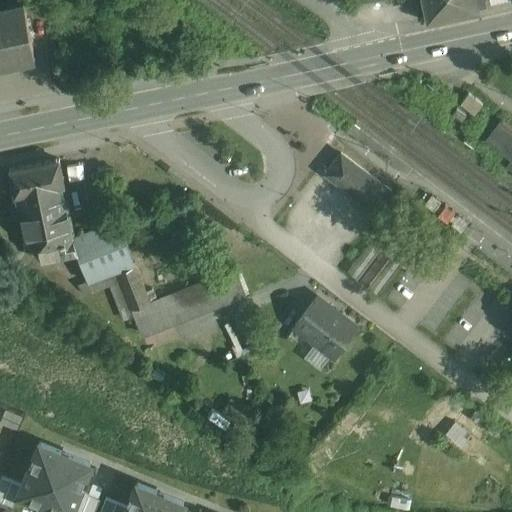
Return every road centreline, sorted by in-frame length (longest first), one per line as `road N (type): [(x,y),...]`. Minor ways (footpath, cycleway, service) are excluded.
road 1 (secondary): [(0,136),(370,58)]
road 2 (secondary): [(370,58),(509,29)]
